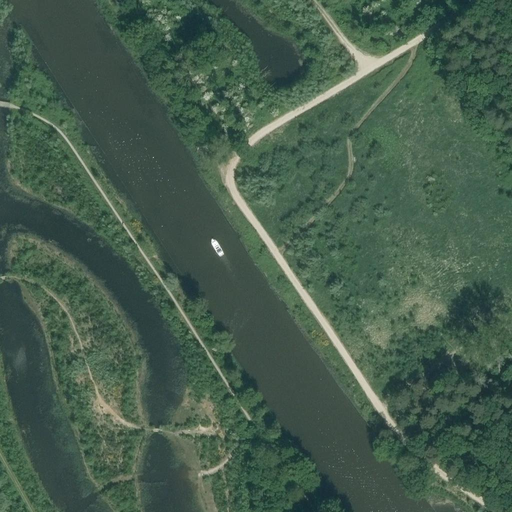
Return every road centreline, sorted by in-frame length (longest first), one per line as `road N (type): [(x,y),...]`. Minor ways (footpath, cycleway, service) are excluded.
road 1 (track): [(227,178),(391,428),(499,511)]
road 2 (track): [(107,0),(227,178)]
road 3 (track): [(73,511),(119,481),(218,469),(260,437)]
road 4 (track): [(227,178),(248,142),(369,70)]
road 5 (track): [(369,70),(475,0)]
